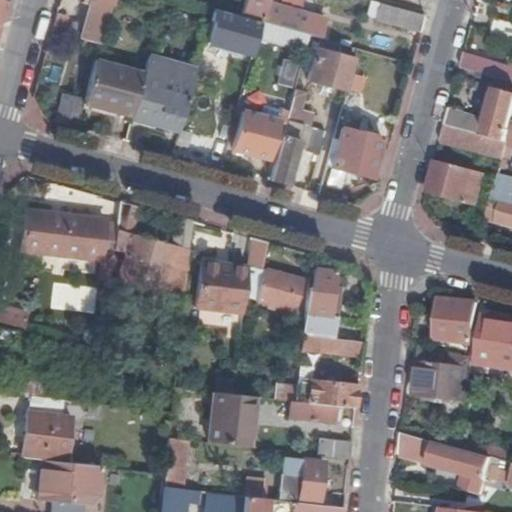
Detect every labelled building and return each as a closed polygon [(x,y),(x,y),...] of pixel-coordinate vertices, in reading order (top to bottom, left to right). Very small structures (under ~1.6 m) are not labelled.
[(0,0),(0,29),(8,0),(0,0)] [(81,37),(101,42),(111,5),(109,4),(110,0),(82,0),(82,3),(90,5),(81,37)] [(262,20),(261,23),(293,31),(297,18),(265,9),(267,0),(244,0),(241,14),(262,20)] [(374,20),(419,32),(424,15),(379,3),(374,20)] [(56,14),(51,33),(62,36),(67,17),(56,14)] [(242,46),(253,49),(260,22),(249,20),(242,46)] [(233,52),(240,30),(212,22),(206,44),(233,52)] [(495,33),(511,37),(511,26),(498,22),(495,33)] [(298,71),(308,36),(293,31),(261,23),(258,38),(291,47),(286,67),(298,71)] [(307,81),(345,91),(354,59),(315,49),(307,81)] [(511,77),(511,65),(472,55),(469,66),(511,77)] [(170,118),(181,120),(194,72),(147,59),(143,75),(130,119),(132,119),(153,126),(152,129),(166,132),(170,118)] [(83,105),(130,119),(143,75),(95,62),(83,105)] [(485,119),(451,109),(446,126),(507,143),(511,123),(511,91),(499,89),(497,96),(492,95),(485,119)] [(56,123),(75,128),(83,99),(63,94),(56,123)] [(285,119),(296,122),(299,109),(289,106),(285,119)] [(285,121),(285,119),(262,113),(260,118),(242,113),(232,151),(267,160),(278,123),(284,125),(285,121)] [(299,138),(320,144),(324,131),(296,122),(285,119),(285,121),(284,125),(269,181),(286,185),(299,138)] [(330,166),(372,178),(382,138),(369,135),(371,130),(360,126),(358,131),(341,127),(330,166)] [(503,160),(504,158),(508,143),(507,143),(446,126),(441,144),(503,160)] [(433,175),(428,192),(477,205),(484,176),(436,163),(433,175)] [(487,220),(511,226),(511,187),(509,186),(511,178),(499,174),(487,220)] [(138,208),(119,203),(111,271),(120,273),(117,281),(143,288),(149,262),(167,267),(167,265),(187,271),(192,222),(176,218),(170,248),(130,237),(138,208)] [(20,251),(100,261),(103,222),(24,212),(20,251)] [(261,270),(267,243),(250,238),(247,266),(261,270)] [(149,262),(143,288),(159,293),(167,267),(149,262)] [(243,299),(247,266),(199,262),(195,308),(242,313),(243,299)] [(302,281),(261,270),(247,266),(243,299),(294,312),(300,299),(302,281)] [(302,336),(333,340),(335,319),(329,318),(334,273),(315,271),(310,315),(304,314),(302,336)] [(474,345),(479,301),(438,297),(432,339),(474,345)] [(0,307),(0,323),(23,329),(25,314),(0,307)] [(511,326),(484,323),(478,360),(511,365),(511,326)] [(361,359),(363,343),(333,340),(302,336),(300,350),(361,359)] [(416,396),(467,402),(472,359),(422,345),(416,396)] [(157,352),(154,365),(173,370),(176,358),(157,352)] [(355,410),(357,387),(296,380),(295,387),(294,402),(297,402),(335,407),(355,410)] [(294,402),(295,387),(271,385),(270,399),(294,402)] [(207,443),(247,448),(253,397),(233,395),(213,393),(207,443)] [(29,397),(22,459),(47,462),(68,464),(73,417),(60,415),(61,401),(29,397)] [(334,423),(335,407),(297,402),(295,418),(334,423)] [(403,437),(400,457),(428,464),(428,467),(463,476),(460,490),(482,496),(485,479),(492,458),(403,437)] [(181,490),(187,441),(167,439),(163,476),(162,488),(166,489),(181,490)] [(349,459),(351,443),(319,440),(317,455),(349,459)] [(344,509),(345,496),(320,493),(323,463),(303,461),(301,478),(294,478),(291,502),(317,506),(344,509)] [(499,466),(497,480),(511,484),(511,463),(502,461),(501,467),(499,466)] [(57,511),(86,511),(88,505),(97,497),(101,468),(68,464),(47,462),(43,499),(59,500),(57,511)] [(491,478),(497,480),(499,466),(494,465),(491,478)] [(212,494),(228,495),(228,486),(213,484),(212,494)] [(183,511),(186,491),(181,490),(166,489),(163,511),(183,511)] [(202,511),(232,511),(235,496),(228,495),(212,494),(201,492),(199,511),(202,511)] [(343,511),(344,509),(317,506),(291,503),(244,498),(242,511),(265,511),(266,508),(288,510),(287,511),(343,511)]
